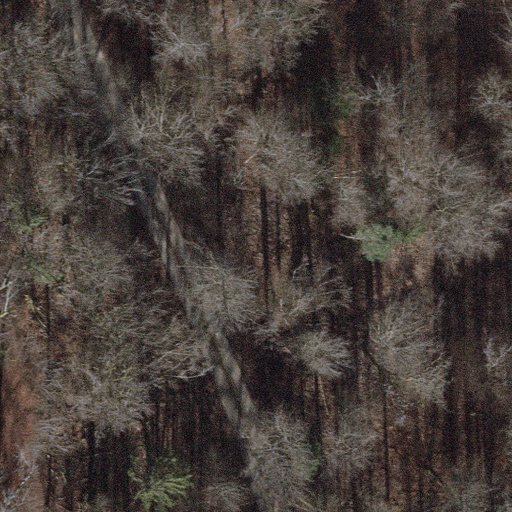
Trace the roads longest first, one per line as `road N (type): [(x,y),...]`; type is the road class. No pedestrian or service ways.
road 1 (track): [(275,511),(165,183),(79,0)]
road 2 (track): [(0,345),(29,511)]
